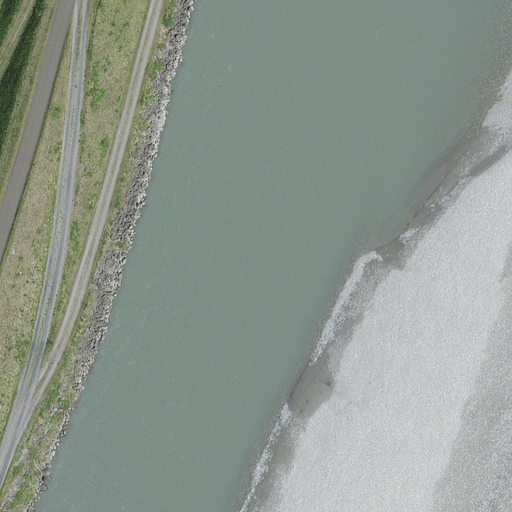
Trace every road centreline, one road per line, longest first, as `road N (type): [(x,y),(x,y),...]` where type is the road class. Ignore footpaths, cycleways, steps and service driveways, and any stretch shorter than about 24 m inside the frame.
road 1 (track): [(159,0),(56,359),(30,389),(0,473)]
road 2 (track): [(79,0),(61,227),(30,389)]
road 3 (track): [(68,0),(0,244)]
